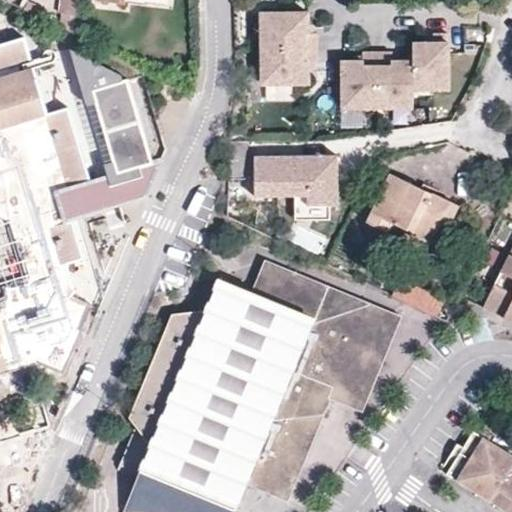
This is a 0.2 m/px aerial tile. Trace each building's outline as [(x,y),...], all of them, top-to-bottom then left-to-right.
[(26,0),(25,8),(54,15),(57,0),(26,0)] [(73,40),(78,0),(60,0),(60,10),(62,10),(59,34),(73,40)] [(261,12),(261,82),(309,82),(309,62),(317,62),(317,32),(309,32),(309,12),(261,12)] [(362,62),(341,62),(341,109),(412,109),(412,91),(448,91),(448,36),(432,36),(432,44),(412,44),(412,62),(391,62),(391,53),(362,53),(362,62)] [(0,45),(0,92),(35,83),(22,39),(0,45)] [(110,186),(119,183),(80,54),(68,47),(106,175),(110,186)] [(80,54),(119,183),(141,176),(138,167),(152,163),(126,78),(121,80),(119,75),(80,54)] [(0,129),(45,116),(35,83),(0,92),(0,129)] [(89,181),(68,109),(45,116),(0,129),(0,216),(9,221),(26,279),(2,287),(5,297),(0,298),(0,371),(26,364),(22,347),(60,335),(51,303),(68,297),(72,290),(64,264),(80,259),(69,220),(67,221),(57,191),(89,181)] [(244,189),(245,139),(227,139),(226,176),(232,176),(232,189),(244,189)] [(336,203),(336,154),(252,154),(253,195),(293,194),(305,194),(305,204),(328,203),(336,203)] [(89,181),(57,191),(67,221),(69,220),(148,195),(160,161),(152,163),(138,167),(141,176),(119,183),(110,186),(106,175),(89,181)] [(388,232),(393,224),(395,218),(434,237),(443,217),(450,221),(458,204),(431,190),(430,193),(388,173),(365,220),(388,232)] [(328,218),(328,203),(305,204),(305,194),(293,194),(293,218),(328,218)] [(431,242),(434,237),(395,218),(393,224),(431,242)] [(511,242),(480,305),(505,318),(508,314),(511,315),(511,242)] [(361,408),(400,316),(337,290),(265,260),(251,294),(216,279),(205,308),(170,313),(129,415),(134,423),(117,462),(139,470),(124,505),(134,506),(145,506),(158,508),(168,511),(231,511),(244,482),(285,498),(314,431),(329,395),(361,408)] [(397,282),(389,297),(434,318),(442,302),(397,282)] [(22,347),(26,364),(37,360),(60,373),(87,307),(68,297),(51,303),(60,335),(22,347)] [(511,511),(511,455),(483,437),(471,430),(444,474),(466,487),(468,483),(476,489),(474,492),(495,506),(498,502),(506,507),(504,511),(506,511),(511,511)]
